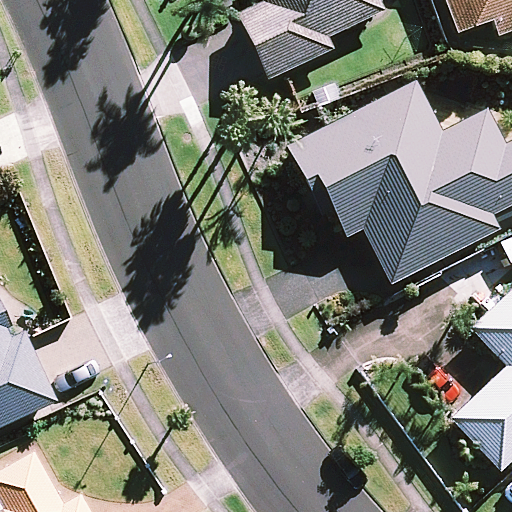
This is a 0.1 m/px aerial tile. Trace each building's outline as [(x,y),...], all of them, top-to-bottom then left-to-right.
[(252,0),(256,7),(234,17),(263,80),(324,52),(319,40),(378,12),(372,0),(252,0)] [(511,0),(441,0),(453,33),(488,20),(493,36),(511,29),(511,0)] [(438,133),(412,82),(283,147),(307,194),(317,189),(342,237),(359,229),(387,284),(494,229),(488,216),(511,203),(511,140),(502,146),(483,110),(438,133)] [(511,455),(511,288),(468,330),(503,368),(447,420),(495,471),(511,455)] [(8,339),(0,322),(0,425),(50,403),(18,334),(8,339)] [(62,504),(32,451),(0,469),(0,511),(83,511),(75,497),(62,504)]
